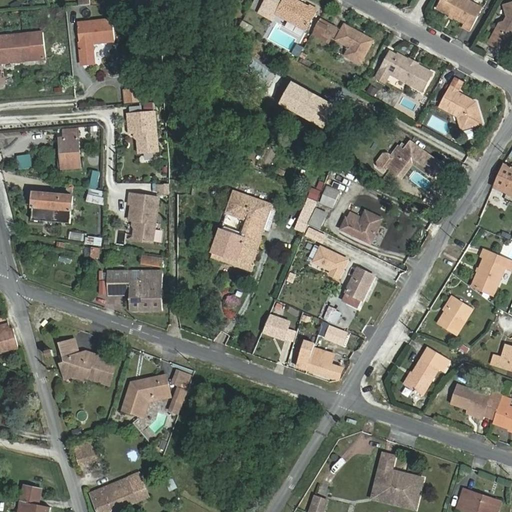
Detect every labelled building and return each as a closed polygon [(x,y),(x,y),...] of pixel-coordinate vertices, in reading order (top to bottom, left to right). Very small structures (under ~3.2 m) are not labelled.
[(141,0),(137,0),(136,9),(148,11),(150,2),(141,0)] [(317,10),(310,6),(310,8),(295,0),(283,0),(277,14),(306,30),(317,10)] [(483,8),(467,0),(441,0),(437,8),(464,24),(463,27),(470,31),(483,8)] [(511,3),(504,5),(507,17),(505,22),(500,24),(489,44),(499,49),(506,36),(511,38),(511,3)] [(115,41),(113,20),(78,23),(82,65),(95,64),(93,44),(115,41)] [(337,28),(330,24),(323,36),(331,40),(337,28)] [(374,40),(345,24),(336,40),(350,47),(345,56),(361,65),(374,40)] [(44,32),(0,36),(0,63),(47,58),(44,32)] [(511,38),(506,36),(499,49),(507,53),(511,43),(511,38)] [(293,56),(300,58),(304,48),(297,45),(293,56)] [(391,51),(381,69),(377,78),(385,83),(390,74),(423,92),(433,72),(420,65),(418,65),(409,61),(409,59),(399,53),(398,55),(391,51)] [(457,78),(441,107),(458,116),(463,130),(482,124),(476,102),(458,92),(463,82),(457,78)] [(126,102),(141,100),(141,90),(125,91),(126,102)] [(152,103),(145,103),(145,112),(153,111),(152,103)] [(156,112),(129,114),(131,132),(136,132),(140,131),(141,134),(138,136),(140,152),(159,150),(156,112)] [(78,130),(65,131),(66,139),(61,139),(63,168),(80,167),(78,130)] [(397,154),(388,167),(402,177),(413,162),(434,177),(443,165),(411,141),(404,150),(399,146),(394,152),(397,154)] [(20,168),(31,167),(30,156),(19,158),(20,168)] [(101,157),(92,156),(92,165),(100,165),(101,157)] [(511,168),(504,165),(494,187),(511,194),(511,168)] [(92,172),(92,189),(100,189),(100,172),(92,172)] [(328,186),(321,202),(334,208),(341,192),(328,186)] [(221,231),(213,251),(250,265),(272,205),(235,192),(227,213),(248,221),(242,238),(221,231)] [(74,196),(34,193),(32,221),(71,224),(74,196)] [(160,198),(131,194),(129,204),(132,205),(130,220),(134,221),(137,221),(136,226),(134,240),(153,243),(160,198)] [(105,199),(89,195),(87,201),(104,205),(105,199)] [(304,232),(316,203),(309,200),(297,229),(304,232)] [(328,214),(317,209),(309,224),(320,230),(328,214)] [(363,219),(349,212),(341,229),(371,244),(383,219),(366,211),(363,219)] [(309,224),(302,240),(313,245),(320,230),(309,224)] [(71,232),(70,239),(85,242),(87,235),(71,232)] [(87,237),(86,243),(101,245),(102,239),(87,237)] [(92,259),(100,260),(102,249),(94,248),(92,259)] [(503,257),(484,249),(481,257),(484,259),(473,286),(494,295),(505,268),(499,265),(503,257)] [(162,259),(144,256),(143,264),(161,266),(162,259)] [(361,299),(363,300),(375,276),(358,268),(347,292),(348,293),(345,300),(358,306),(361,299)] [(123,292),(130,292),(130,295),(130,311),(163,311),(163,273),(145,273),(145,271),(130,270),(130,273),(108,273),(108,295),(123,295),(123,292)] [(455,297),(438,324),(456,335),(473,308),(455,297)] [(331,322),(337,310),(330,307),(324,319),(331,322)] [(265,336),(289,341),(294,320),(270,315),(265,336)] [(0,351),(18,347),(14,329),(10,330),(9,325),(0,326),(0,351)] [(341,330),(330,326),(325,338),(344,345),(348,335),(340,332),(341,330)] [(74,339),(60,344),(66,363),(61,364),(65,376),(73,374),(110,385),(117,362),(86,352),(85,357),(79,355),(74,339)] [(335,355),(304,345),(297,367),(340,380),(344,368),(332,364),(335,355)] [(511,347),(506,345),(503,357),(500,367),(511,370),(511,369),(511,347)] [(431,348),(424,359),(423,358),(414,373),(413,372),(405,384),(423,396),(439,369),(443,372),(450,360),(431,348)] [(191,375),(180,371),(175,384),(187,388),(191,375)] [(159,377),(140,381),(141,383),(131,385),(123,410),(140,416),(146,398),(161,394),(162,399),(172,397),(168,382),(161,383),(159,377)] [(503,394),(493,391),(491,396),(458,384),(451,403),(495,418),(500,403),(503,394)] [(495,418),(493,423),(511,429),(511,407),(500,403),(495,418)] [(79,429),(73,430),(75,438),(81,436),(79,429)] [(157,439),(155,446),(164,449),(167,442),(157,439)] [(94,444),(76,449),(81,464),(98,458),(94,444)] [(384,454),(373,498),(416,509),(424,479),(392,471),(396,457),(384,454)] [(147,471),(137,475),(146,497),(156,493),(147,471)] [(137,475),(90,494),(97,511),(109,511),(146,497),(137,475)] [(25,486),(19,511),(49,511),(51,508),(38,505),(41,490),(25,486)] [(482,496),(464,490),(458,507),(471,511),(490,511),(494,503),(482,499),(482,496)] [(324,511),(328,501),(315,496),(309,511),(324,511)]
